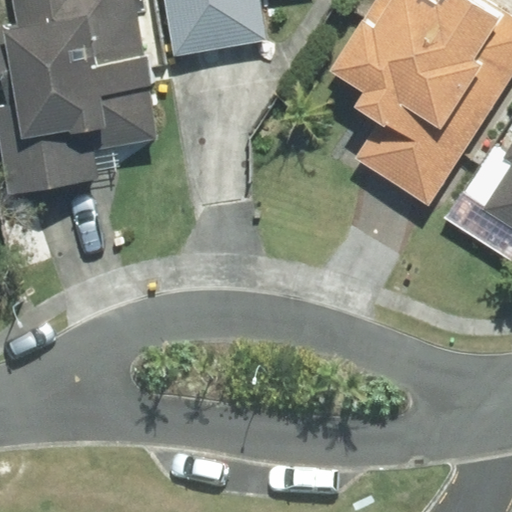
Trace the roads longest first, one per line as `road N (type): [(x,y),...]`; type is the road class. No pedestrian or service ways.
road 1 (residential): [(55,388),(128,337),(206,320),(290,328),(380,351),(500,406)]
road 2 (residential): [(500,406),(432,437),(351,448),(171,424),(55,388)]
